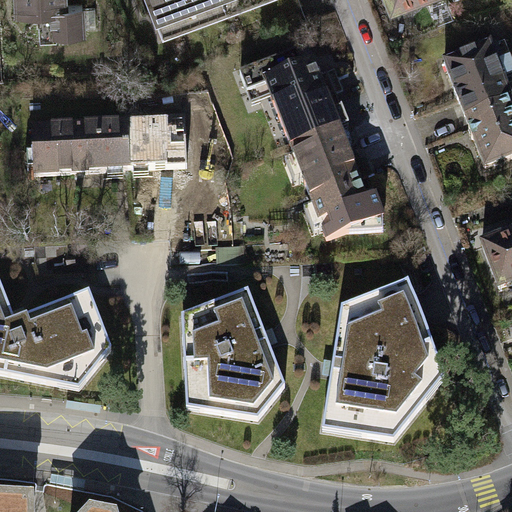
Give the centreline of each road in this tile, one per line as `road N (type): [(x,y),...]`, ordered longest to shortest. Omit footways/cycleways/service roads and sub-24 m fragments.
road 1 (residential): [(511,434),(344,0)]
road 2 (secondary): [(152,464),(275,496),(432,506)]
road 3 (secondary): [(0,438),(152,464)]
